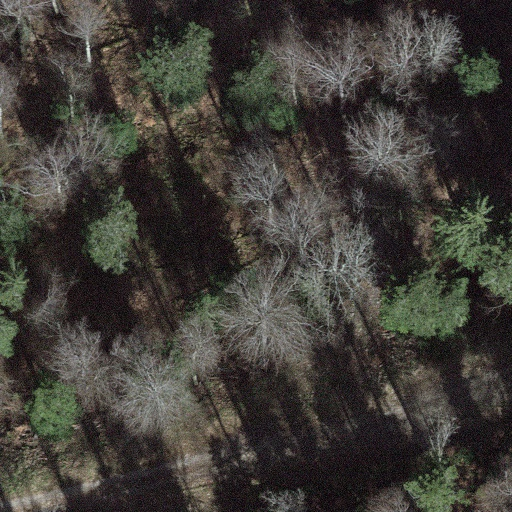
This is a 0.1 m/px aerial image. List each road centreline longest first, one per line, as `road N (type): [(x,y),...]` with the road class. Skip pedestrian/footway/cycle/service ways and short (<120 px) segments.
road 1 (track): [(0,509),(254,448),(511,366)]
road 2 (track): [(180,511),(254,448),(511,168)]
